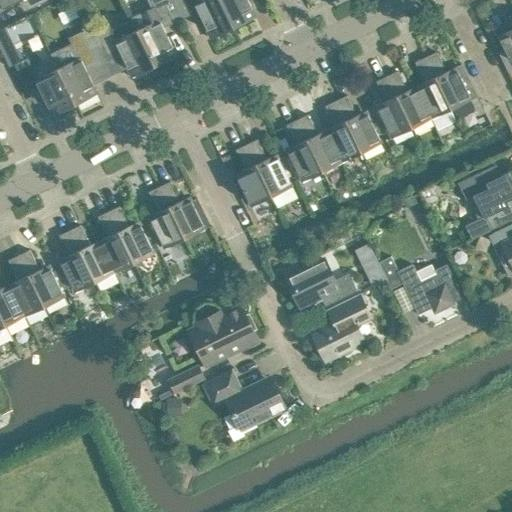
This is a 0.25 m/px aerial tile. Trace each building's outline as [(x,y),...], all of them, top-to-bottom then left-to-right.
[(0,0),(0,10),(19,1),(24,12),(48,0),(0,0)] [(148,0),(152,8),(131,17),(132,20),(155,67),(177,56),(164,28),(181,20),(171,0),(148,0)] [(234,28),(220,0),(171,0),(181,20),(198,12),(212,39),(234,28)] [(220,0),(234,28),(257,18),(248,0),(220,0)] [(511,14),(507,17),(511,28),(511,34),(500,40),(505,50),(499,52),(509,72),(511,70),(511,14)] [(107,19),(88,28),(102,58),(119,50),(132,77),(155,67),(132,20),(112,30),(107,19)] [(72,45),(52,55),(53,58),(76,104),(98,94),(84,66),(102,58),(88,28),(69,38),(72,45)] [(437,51),(426,57),(451,109),(472,99),(477,97),(467,75),(461,78),(458,71),(448,76),(437,51)] [(451,109),(426,57),(415,62),(425,82),(416,86),(418,90),(432,119),(451,109)] [(76,104),(53,58),(32,68),(27,58),(15,64),(29,93),(40,88),(53,115),(76,104)] [(432,119),(418,90),(416,86),(408,91),(398,70),(387,76),(413,128),(432,119)] [(413,128),(387,76),(376,81),(388,105),(378,110),(392,138),(413,128)] [(382,143),(368,115),(359,119),(347,95),(336,100),(362,153),(382,143)] [(362,153),(336,100),(325,106),(335,126),(327,130),(328,134),(342,162),(362,153)] [(342,162),(328,134),(327,130),(318,134),(308,114),(297,119),(323,172),(342,162)] [(323,172),(297,119),(287,124),(298,149),(289,153),(303,182),(323,172)] [(292,187),(279,158),(269,163),(257,139),(246,144),(272,196),(292,187)] [(272,196),(246,144),(236,149),(247,173),(238,178),(252,206),(272,196)] [(493,166),(458,183),(460,187),(466,200),(474,196),(484,217),(466,226),(472,238),(490,230),(511,219),(511,211),(507,201),(511,198),(511,178),(509,172),(498,177),(495,170),(493,166)] [(206,229),(192,200),(182,205),(170,181),(160,186),(185,239),(206,229)] [(185,239),(160,186),(149,191),(161,216),(151,220),(165,249),(185,239)] [(155,254),(141,225),(131,230),(120,206),(109,211),(134,263),(155,254)] [(134,263),(109,211),(98,216),(108,236),(99,241),(101,244),(115,273),(134,263)] [(511,223),(489,235),(497,253),(509,277),(511,275),(511,223)] [(115,273),(101,244),(99,241),(91,245),(81,225),(70,230),(96,282),(115,273)] [(96,282),(70,230),(59,235),(71,259),(61,264),(75,292),(96,282)] [(65,297),(51,269),(42,273),(30,249),(19,254),(45,307),(65,297)] [(45,307),(19,254),(8,260),(18,280),(10,284),(12,288),(25,316),(45,307)] [(392,256),(379,262),(392,288),(403,283),(418,314),(432,307),(435,312),(455,303),(453,300),(462,296),(447,264),(435,270),(432,265),(417,272),(413,264),(399,270),(392,256)] [(304,306),(329,294),(333,302),(358,290),(350,274),(336,281),(325,258),(289,276),(304,306)] [(25,316),(12,288),(10,284),(1,288),(0,286),(0,313),(6,326),(25,316)] [(334,323),(312,334),(325,361),(365,341),(352,314),(351,314),(350,312),(365,305),(359,294),(328,309),(334,323)] [(224,313),(222,311),(196,324),(197,326),(190,330),(207,365),(257,340),(240,305),(224,313)] [(0,313),(0,342),(11,336),(6,326),(0,313)] [(169,379),(176,393),(204,379),(198,365),(169,379)] [(286,408),(270,376),(242,390),(232,370),(204,384),(213,401),(224,395),(242,430),(286,408)]
